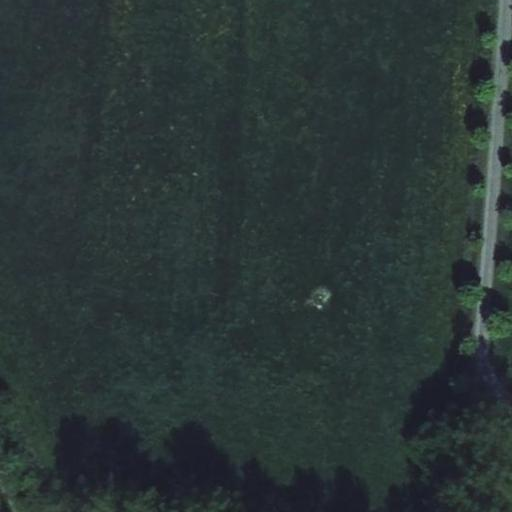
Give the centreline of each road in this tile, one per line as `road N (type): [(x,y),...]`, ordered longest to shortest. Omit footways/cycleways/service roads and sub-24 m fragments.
road 1 (unclassified): [(511,402),(490,383),(483,356),(505,0)]
road 2 (track): [(478,511),(490,383)]
